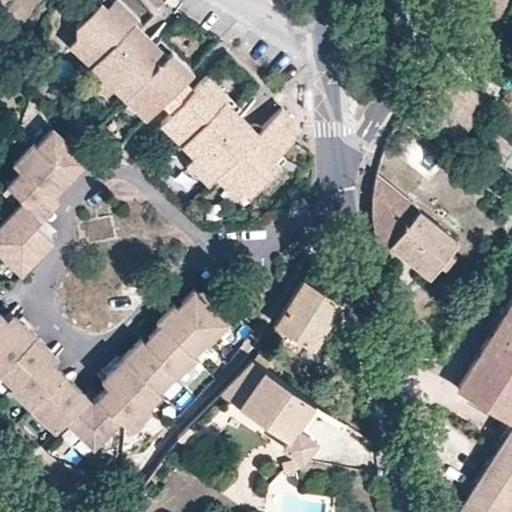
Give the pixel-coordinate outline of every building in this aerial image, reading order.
[(156,106),(164,97),(174,108),(171,111),(193,133),(186,140),(196,151),(190,157),(191,162),(194,167),(198,171),(203,173),(207,173),(209,172),(214,177),(218,173),(224,166),(246,188),(250,189),(253,189),(256,188),(281,162),(276,156),(296,136),(294,115),(293,113),(281,102),(258,125),(225,93),(228,89),(209,71),(197,84),(186,74),(195,65),(174,45),(168,50),(157,39),(145,28),(138,20),(143,15),(127,0),(113,0),(110,4),(106,0),(86,21),(89,30),(91,31),(109,49),(103,56),(95,64),(99,68),(97,71),(95,75),(96,79),(98,83),(101,86),(106,87),(110,86),(113,84),(117,81),(129,91),(135,86),(156,106)] [(91,31),(84,37),(103,56),(109,49),(91,31)] [(479,94),(437,65),(406,115),(450,148),(474,114),(468,110),(479,94)] [(135,86),(129,91),(149,112),(156,106),(135,86)] [(171,111),(164,119),(186,140),(193,133),(171,111)] [(489,164),(507,138),(487,123),(468,149),(489,164)] [(24,193),(20,199),(44,212),(61,194),(57,189),(88,156),(56,124),(42,139),(38,136),(16,158),(20,165),(9,177),(24,193)] [(511,180),(511,177),(511,140),(507,138),(489,164),(511,180)] [(239,194),(246,188),(224,166),(218,173),(239,194)] [(378,244),(389,242),(429,274),(456,242),(375,175),(374,179),(373,206),(374,224),(378,244)] [(54,234),(39,218),(44,212),(20,199),(0,219),(0,238),(4,243),(3,245),(23,265),(25,262),(54,234)] [(340,294),(304,271),(275,317),(311,340),(340,294)] [(197,285),(188,294),(182,300),(179,298),(161,316),(164,319),(149,335),(147,332),(106,374),(112,378),(96,395),(74,418),(82,424),(97,438),(100,435),(124,411),(136,423),(156,402),(151,397),(163,384),(162,382),(174,369),(177,370),(196,349),(194,346),(206,335),(209,336),(227,317),(197,285)] [(261,295),(252,287),(241,304),(250,310),(261,295)] [(511,298),(457,387),(511,420),(511,298)] [(0,363),(18,380),(15,382),(57,423),(67,413),(90,389),(57,355),(58,354),(12,310),(8,314),(0,305),(0,363)] [(251,355),(258,360),(262,353),(256,347),(251,355)] [(292,425),(312,398),(258,360),(251,355),(218,390),(284,435),(279,442),(298,456),(311,438),(292,425)] [(68,412),(74,418),(96,395),(90,389),(68,412)] [(197,424),(189,418),(179,428),(188,435),(197,424)] [(496,511),(511,487),(511,425),(458,511),(496,511)] [(143,491),(137,487),(119,511),(137,511),(145,501),(139,497),(143,491)] [(511,487),(496,511),(508,511),(511,506),(511,487)]
